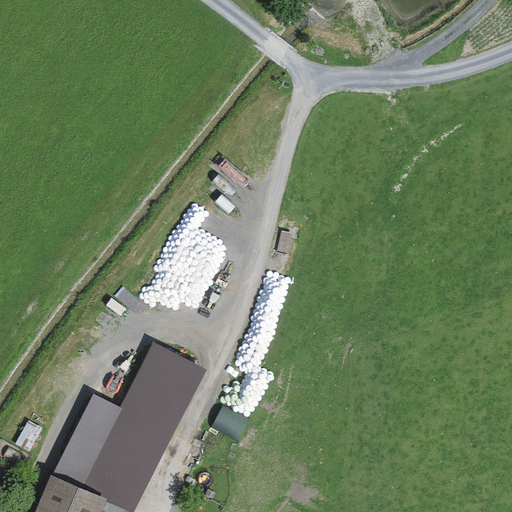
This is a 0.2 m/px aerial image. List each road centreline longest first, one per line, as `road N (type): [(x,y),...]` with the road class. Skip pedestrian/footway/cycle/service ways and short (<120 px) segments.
road 1 (track): [(313,78),(450,71),(511,51)]
road 2 (track): [(487,0),(433,48),(373,78)]
road 3 (track): [(213,0),(313,78)]
